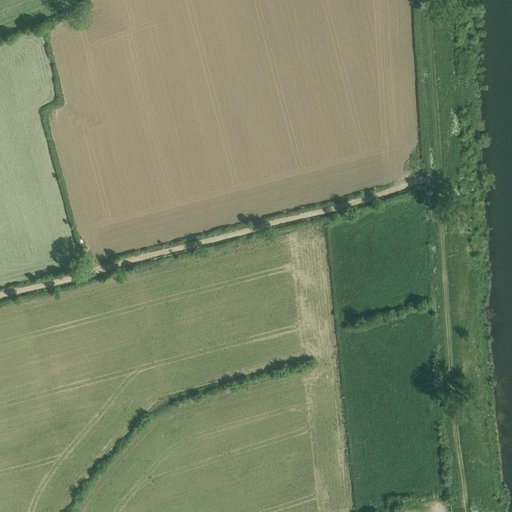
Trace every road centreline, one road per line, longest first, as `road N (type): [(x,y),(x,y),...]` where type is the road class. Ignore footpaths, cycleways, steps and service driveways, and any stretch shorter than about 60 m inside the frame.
road 1 (track): [(466,511),(429,0)]
road 2 (track): [(0,296),(353,204),(438,168)]
